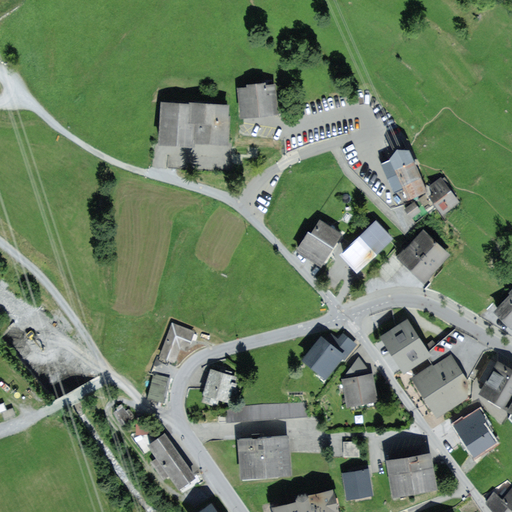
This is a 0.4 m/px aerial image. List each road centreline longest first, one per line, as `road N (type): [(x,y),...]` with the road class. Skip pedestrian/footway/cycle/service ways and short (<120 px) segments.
road 1 (residential): [(339,320),(244,212),(110,161),(66,133)]
road 2 (tertiary): [(339,320),(196,359),(180,381),(178,426),(238,511)]
road 3 (residential): [(484,511),(339,320)]
road 4 (tertiary): [(511,352),(420,302),(386,302),(339,320)]
road 5 (track): [(107,377),(66,309),(0,244)]
road 6 (track): [(107,377),(0,433)]
